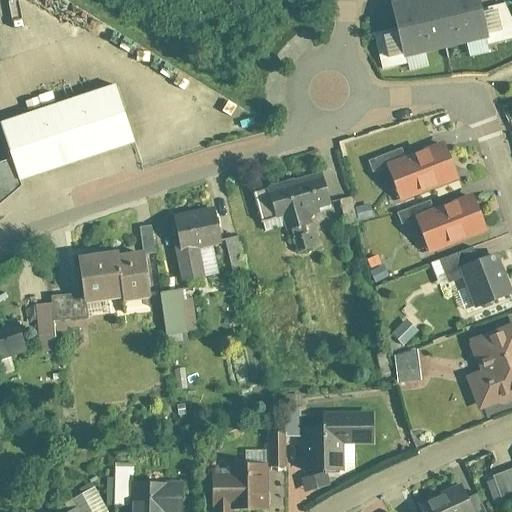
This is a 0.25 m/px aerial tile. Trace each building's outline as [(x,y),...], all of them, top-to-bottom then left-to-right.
[(421,0),(379,7),(388,57),(473,42),(466,0),(421,0)] [(26,160),(125,127),(105,69),(0,103),(0,135),(3,145),(10,165),(26,160)] [(377,146),(388,182),(451,161),(439,126),(377,146)] [(0,182),(26,160),(10,165),(3,145),(0,145),(0,182)] [(296,205),(322,199),(314,164),(247,180),(252,199),(267,195),(272,221),(299,215),(296,205)] [(423,234),(479,213),(468,183),(411,205),(423,234)] [(205,191),(164,201),(170,227),(163,228),(173,270),(194,265),(190,251),(206,247),(202,230),(214,227),(205,191)] [(358,195),(346,198),(351,220),(362,217),(358,195)] [(63,237),(74,289),(112,281),(114,289),(144,282),(133,232),(110,237),(108,227),(63,237)] [(467,290),(498,279),(482,235),(471,238),(468,228),(424,243),(433,269),(456,261),(467,290)] [(200,332),(197,288),(170,290),(172,334),(200,332)] [(7,300),(0,302),(0,357),(10,353),(6,343),(22,336),(7,300)] [(460,361),(474,398),(511,383),(511,306),(463,325),(474,356),(460,361)] [(402,351),(404,381),(428,379),(426,350),(402,351)] [(277,457),(294,457),(336,458),(336,427),(365,427),(365,398),(296,397),(296,379),(269,379),(268,414),(277,414),(277,450),(277,457)] [(203,457),(204,507),(228,507),(227,496),(256,495),(255,450),(277,450),(277,414),(268,414),(260,415),(260,444),(223,444),(223,457),(203,457)] [(511,455),(488,464),(498,492),(511,486),(511,455)] [(125,471),(124,511),(155,511),(156,502),(173,502),(173,471),(125,471)] [(469,511),(457,481),(417,499),(422,511),(469,511)] [(56,511),(110,511),(93,483),(68,498),(71,503),(56,511)]
